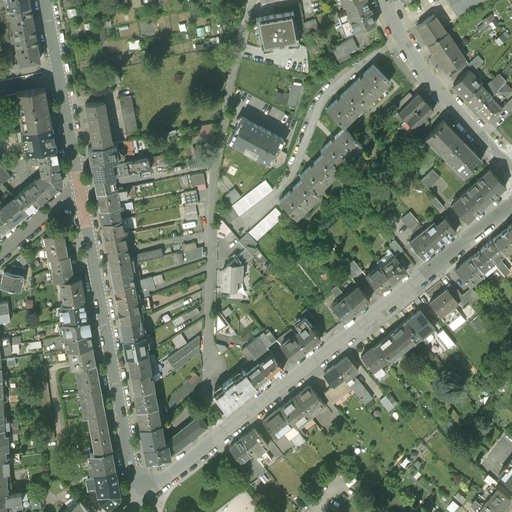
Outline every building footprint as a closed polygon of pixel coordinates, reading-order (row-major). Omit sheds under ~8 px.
[(8,1),(9,11),(29,7),(27,0),(5,0),(5,2),(8,1)] [(370,10),(366,0),(356,0),(345,4),(347,9),(346,12),(337,15),(339,22),(370,10)] [(481,0),(447,0),(456,15),(481,0)] [(12,41),(15,41),(35,37),(29,7),(9,11),(7,11),(8,19),(11,18),(14,33),(11,34),(12,41)] [(375,23),(370,10),(339,22),(344,34),(375,23)] [(485,25),(488,23),(494,19),(500,15),(496,10),(481,20),(485,25)] [(293,12),(255,19),(261,48),(298,41),(293,12)] [(433,14),(415,26),(427,44),(443,33),(438,25),(440,23),(433,14)] [(314,19),(303,23),(305,35),(318,30),(314,19)] [(497,23),(494,19),(488,23),(491,27),(497,23)] [(101,40),(111,39),(110,28),(100,29),(101,40)] [(492,40),(497,46),(509,36),(504,30),(492,40)] [(427,44),(437,58),(453,47),(456,45),(451,38),(449,39),(444,33),(443,33),(427,44)] [(319,41),(317,35),(310,37),(312,43),(307,45),(310,54),(324,50),(321,41),(319,41)] [(39,61),(35,37),(15,41),(19,64),(39,61)] [(357,48),(352,37),(332,47),(340,63),(351,57),(349,53),(357,48)] [(458,53),(453,47),(437,58),(445,71),(453,65),(464,58),(460,51),(458,53)] [(477,54),(468,63),(467,63),(473,69),(483,61),(477,54)] [(468,63),(464,58),(453,65),(458,71),(467,63),(468,63)] [(373,63),(349,86),(366,103),(371,98),(370,97),(384,84),(385,85),(389,80),(373,63)] [(511,69),(507,65),(499,73),(505,79),(511,71),(511,69)] [(453,84),(466,98),(480,84),(474,77),(475,76),(468,69),(453,84)] [(476,108),(489,95),(490,96),(496,91),(498,88),(503,82),(505,79),(499,73),(498,73),(483,87),(480,84),(466,98),(476,108)] [(511,90),(503,82),(498,88),(496,91),(490,96),(497,103),(511,90)] [(295,107),(300,86),(293,85),(291,94),(284,93),(283,94),(276,92),(273,101),(295,107)] [(361,108),(366,103),(349,86),(326,108),(343,126),(348,121),(347,120),(360,107),(361,108)] [(44,88),(15,93),(17,104),(19,104),(24,130),(51,125),(44,88)] [(395,104),(399,108),(412,95),(409,91),(395,104)] [(397,110),(406,119),(425,100),(417,91),(412,95),(399,108),(397,110)] [(0,107),(17,104),(15,93),(0,96),(0,107)] [(490,96),(489,95),(476,108),(487,120),(501,108),(497,103),(490,96)] [(130,96),(119,98),(125,134),(137,132),(130,96)] [(432,108),(425,100),(406,119),(413,126),(415,125),(424,116),(432,108)] [(85,104),(93,147),(111,144),(103,101),(85,104)] [(429,122),(424,116),(415,125),(420,130),(429,122)] [(283,139),(241,117),(227,142),(269,164),(279,146),(283,139)] [(425,135),(445,156),(462,140),(442,119),(425,135)] [(213,123),(196,126),(198,137),(215,134),(213,123)] [(55,149),(51,125),(24,130),(22,131),(27,154),(36,152),(55,149)] [(321,149),(324,153),(337,166),(342,162),(341,160),(355,147),(356,149),(361,144),(344,127),(321,149)] [(87,148),(90,163),(110,159),(111,160),(122,157),(121,154),(133,152),(133,153),(137,152),(134,139),(111,144),(93,147),(87,148)] [(481,160),(462,140),(445,156),(463,176),(481,160)] [(279,146),(269,164),(277,168),(284,162),(286,154),(281,151),(282,147),(279,146)] [(36,152),(41,175),(28,186),(40,201),(59,185),(60,184),(60,183),(61,180),(60,178),(56,153),(55,149),(36,152)] [(340,170),(337,166),(324,153),(301,175),(304,178),(317,192),(322,187),(321,186),(335,173),(336,174),(340,170)] [(165,155),(147,158),(149,168),(167,164),(165,155)] [(206,156),(188,159),(190,168),(208,164),(206,156)] [(147,158),(112,166),(113,175),(138,170),(149,168),(147,158)] [(112,166),(111,160),(110,159),(90,163),(93,179),(113,175),(112,166)] [(11,177),(0,165),(0,181),(2,185),(11,177)] [(440,176),(432,168),(420,179),(427,187),(440,176)] [(488,168),(470,185),(486,203),(505,186),(488,168)] [(139,177),(138,170),(113,175),(115,182),(139,177)] [(203,173),(189,176),(191,186),(204,183),(203,173)] [(93,179),(96,193),(116,189),(121,188),(120,186),(115,187),(115,182),(113,175),(93,179)] [(320,195),(317,192),(304,178),(279,201),(296,219),(301,213),(300,212),(314,199),(315,200),(320,195)] [(221,214),(228,223),(273,190),(266,180),(221,214)] [(466,221),(486,203),(470,185),(450,203),(466,221)] [(26,213),(40,201),(28,186),(14,198),(26,213)] [(126,187),(121,188),(116,189),(117,197),(130,194),(129,192),(126,192),(126,187)] [(241,197),(234,188),(225,196),(231,204),(241,197)] [(117,197),(116,189),(96,193),(99,209),(119,205),(117,197)] [(182,193),(185,207),(195,205),(198,204),(195,190),(182,193)] [(438,208),(442,204),(433,194),(429,198),(438,208)] [(0,209),(0,208),(0,216),(9,227),(26,213),(14,198),(0,209)] [(131,203),(121,205),(121,208),(123,208),(124,211),(132,210),(131,203)] [(121,208),(121,205),(119,205),(99,209),(101,223),(120,220),(118,209),(121,208)] [(198,219),(195,205),(185,207),(183,207),(186,221),(198,219)] [(283,217),(275,208),(247,233),(255,242),(283,217)] [(408,210),(400,216),(409,227),(417,220),(408,210)] [(0,234),(9,227),(0,216),(0,234)] [(433,220),(424,228),(437,245),(456,230),(445,216),(436,223),(433,220)] [(231,231),(219,217),(217,219),(217,236),(223,238),(231,231)] [(101,223),(104,237),(126,233),(125,229),(123,229),(121,219),(120,220),(101,223)] [(43,235),(43,236),(63,232),(62,225),(52,227),(43,235)] [(511,231),(507,226),(492,238),(504,252),(504,253),(511,247),(511,231)] [(422,257),(437,245),(424,228),(408,241),(422,257)] [(43,236),(45,247),(65,244),(63,232),(43,236)] [(127,237),(126,233),(104,237),(106,251),(126,247),(124,237),(127,237)] [(257,244),(255,242),(247,233),(238,241),(245,249),(235,258),(242,265),(258,250),(254,246),(257,244)] [(396,253),(402,248),(394,238),(388,243),(396,253)] [(492,238),(481,247),(497,265),(503,274),(508,269),(498,257),(504,252),(492,238)] [(196,248),(195,242),(181,246),(183,252),(184,251),(196,248)] [(67,255),(65,244),(45,247),(47,259),(49,259),(67,255)] [(129,259),(126,247),(106,251),(110,269),(132,264),(132,259),(129,259)] [(196,248),(184,251),(187,261),(202,257),(202,247),(196,248)] [(481,247),(470,255),(484,273),(485,274),(497,265),(481,247)] [(136,256),(138,263),(163,257),(161,249),(137,255),(136,256)] [(389,249),(375,260),(378,264),(392,281),(405,270),(402,266),(404,265),(398,257),(396,258),(389,249)] [(20,254),(16,257),(23,266),(27,262),(20,254)] [(49,259),(51,270),(71,266),(69,255),(67,255),(49,259)] [(468,286),(484,273),(470,255),(454,269),(468,286)] [(241,284),(242,265),(235,258),(221,270),(221,289),(235,290),(241,284)] [(351,278),(361,270),(353,259),(343,267),(351,278)] [(134,270),(132,264),(110,269),(113,287),(133,283),(131,271),(134,270)] [(379,291),(392,281),(378,264),(365,274),(379,291)] [(11,266),(10,273),(23,275),(25,268),(11,266)] [(54,281),(60,280),(73,278),(71,266),(51,270),(54,281)] [(334,272),(330,267),(320,274),(324,280),(334,272)] [(3,271),(0,285),(0,286),(20,290),(23,275),(10,273),(3,271)] [(161,275),(151,277),(154,285),(164,283),(161,275)] [(60,280),(64,303),(83,300),(79,277),(73,278),(60,280)] [(151,277),(133,283),(135,294),(138,293),(138,294),(155,289),(154,285),(151,277)] [(135,294),(133,283),(113,287),(116,305),(139,300),(138,294),(138,293),(135,294)] [(357,284),(344,295),(356,310),(369,299),(357,284)] [(339,299),(344,295),(336,285),(331,289),(339,299)] [(439,316),(457,302),(450,293),(445,287),(427,301),(439,316)] [(461,307),(468,302),(462,294),(457,288),(450,293),(457,302),(461,307)] [(470,288),(462,294),(468,302),(469,304),(477,297),(470,288)] [(341,322),(356,310),(344,295),(339,299),(331,305),(335,310),(333,312),(341,322)] [(500,302),(497,297),(492,300),(495,305),(500,302)] [(32,299),(24,299),(25,308),(33,308),(32,299)] [(60,304),(63,322),(87,318),(83,300),(64,303),(60,304)] [(140,304),(139,300),(116,305),(119,322),(139,318),(142,318),(141,311),(144,310),(143,303),(140,304)] [(0,313),(8,313),(7,302),(0,302),(0,313)] [(232,312),(229,308),(222,312),(225,317),(232,312)] [(301,312),(304,316),(308,321),(313,317),(305,308),(301,312)] [(419,309),(406,319),(420,338),(425,343),(432,337),(432,335),(429,331),(433,327),(419,309)] [(200,314),(197,310),(188,315),(191,319),(200,314)] [(219,312),(214,312),(213,335),(229,326),(219,312)] [(0,322),(9,321),(8,313),(0,313),(0,322)] [(301,331),(296,335),(307,349),(320,338),(309,325),(311,324),(308,321),(304,316),(295,323),(301,331)] [(61,322),(63,336),(89,331),(87,318),(63,322),(61,322)] [(141,329),(139,318),(119,322),(123,340),(144,336),(146,335),(144,329),(141,329)] [(406,319),(388,333),(404,352),(420,338),(406,319)] [(454,343),(442,329),(437,333),(448,347),(454,343)] [(92,345),(89,331),(63,336),(62,336),(65,350),(67,349),(92,345)] [(243,370),(245,372),(258,363),(271,352),(267,347),(276,339),(270,331),(265,335),(263,332),(245,347),(253,357),(249,360),(246,357),(239,363),(241,366),(243,370)] [(388,333),(373,346),(385,361),(388,365),(404,352),(388,333)] [(186,343),(180,334),(171,340),(177,349),(186,343)] [(292,360),(307,349),(296,335),(290,339),(289,337),(280,344),(292,360)] [(0,346),(18,345),(21,343),(20,336),(3,339),(0,342),(0,346)] [(147,354),(144,336),(123,340),(126,358),(147,354)] [(199,336),(167,359),(176,371),(198,354),(199,336)] [(40,340),(28,342),(29,349),(41,347),(40,340)] [(19,352),(18,345),(0,346),(0,351),(1,352),(1,354),(19,352)] [(70,368),(77,367),(95,363),(92,345),(67,349),(70,368)] [(379,365),(385,361),(373,346),(366,351),(366,352),(361,356),(361,355),(360,355),(377,377),(384,371),(379,365)] [(271,352),(258,363),(270,378),(283,368),(271,352)] [(150,371),(147,354),(126,358),(129,375),(150,371)] [(345,355),(333,364),(345,379),(349,376),(357,370),(345,355)] [(80,383),(81,391),(100,388),(95,363),(77,367),(78,374),(75,375),(77,383),(80,383)] [(257,387),(270,378),(258,363),(245,372),(257,387)] [(332,403),(352,387),(345,379),(333,364),(323,373),(333,385),(323,392),(332,403)] [(45,365),(35,366),(44,440),(54,438),(45,365)] [(159,365),(150,371),(152,377),(159,372),(160,373),(163,370),(159,365)] [(226,413),(257,387),(245,372),(243,370),(232,378),(232,377),(222,385),(223,386),(212,395),(226,413)] [(152,377),(150,371),(129,375),(133,393),(154,389),(152,377)] [(186,382),(189,386),(197,380),(194,376),(186,382)] [(365,404),(372,398),(357,378),(353,378),(351,379),(349,376),(345,379),(352,387),(365,404)] [(308,384),(294,396),(311,417),(325,406),(308,384)] [(104,413),(100,388),(81,391),(83,399),(80,400),(82,408),(84,408),(86,416),(87,415),(104,413)] [(133,393),(136,411),(157,406),(154,389),(133,393)] [(389,393),(386,396),(395,407),(398,404),(389,393)] [(294,396),(279,407),(298,431),(313,420),(311,417),(294,396)] [(389,412),(395,407),(386,396),(380,401),(389,412)] [(136,411),(139,428),(160,424),(157,406),(136,411)] [(288,439),(298,431),(279,407),(262,421),(275,438),(282,432),(288,439)] [(87,415),(95,453),(111,450),(104,413),(87,415)] [(167,444),(169,455),(171,455),(191,440),(190,439),(206,426),(198,416),(182,429),(184,431),(167,444)] [(3,420),(4,428),(12,428),(12,423),(21,422),(21,419),(3,420)] [(164,445),(160,424),(139,428),(143,449),(164,445)] [(253,428),(240,438),(253,454),(255,457),(263,451),(268,447),(253,428)] [(305,440),(298,431),(288,439),(295,448),(305,440)] [(245,460),(253,454),(240,438),(226,449),(232,456),(229,458),(233,462),(237,460),(240,464),(245,460)] [(424,446),(420,442),(415,447),(419,451),(424,446)] [(167,444),(164,445),(143,449),(145,462),(169,457),(169,455),(167,444)] [(90,474),(93,473),(115,469),(111,450),(95,453),(89,454),(91,464),(88,465),(90,474)] [(263,451),(255,457),(263,467),(271,461),(263,451)] [(19,454),(8,455),(8,464),(19,463),(19,454)] [(263,467),(255,457),(253,454),(245,460),(246,462),(245,462),(259,479),(267,472),(263,467)] [(0,455),(0,472),(6,473),(9,472),(8,464),(8,455),(5,455),(0,455)] [(511,456),(498,474),(511,486),(511,456)] [(409,461),(405,457),(399,464),(404,468),(409,461)] [(117,499),(119,494),(115,469),(93,473),(94,479),(87,480),(89,491),(96,489),(97,495),(107,507),(117,499)] [(497,481),(487,474),(483,479),(488,484),(491,484),(494,486),(497,481)] [(505,506),(509,501),(510,501),(511,500),(496,488),(486,500),(500,511),(506,506),(505,506)] [(0,490),(0,504),(4,504),(21,501),(20,495),(9,495),(9,498),(7,498),(7,491),(0,490)] [(464,498),(456,492),(452,496),(460,503),(464,498)] [(39,499),(30,500),(32,509),(40,508),(39,499)] [(455,511),(461,506),(452,499),(445,508),(449,511),(455,511)] [(476,511),(482,505),(475,499),(470,505),(475,511),(476,511)] [(500,511),(486,500),(482,505),(476,511),(500,511)] [(22,508),(21,501),(4,504),(5,510),(22,508)] [(86,511),(78,501),(65,511),(86,511)]
